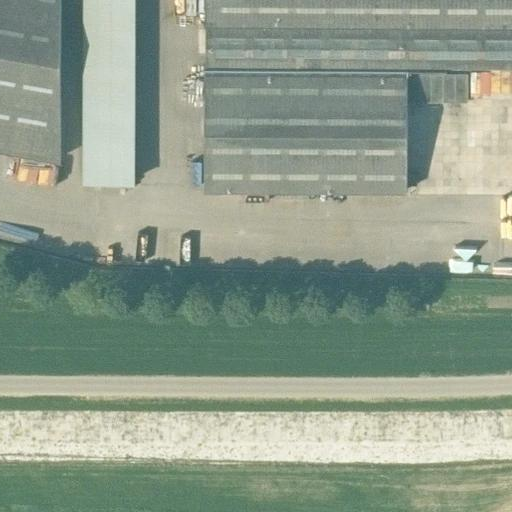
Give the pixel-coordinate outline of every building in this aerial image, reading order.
[(0,0),(0,146),(61,157),(61,0),(0,0)] [(511,0),(206,0),(206,65),(204,65),(204,189),(407,190),(407,100),(468,100),(468,72),(419,71),(419,67),(448,66),(511,65),(511,0)] [(511,66),(495,67),(496,89),(511,89),(511,66)] [(84,141),(84,179),(135,179),(135,141),(84,141)] [(49,223),(45,248),(76,254),(80,228),(49,223)]
